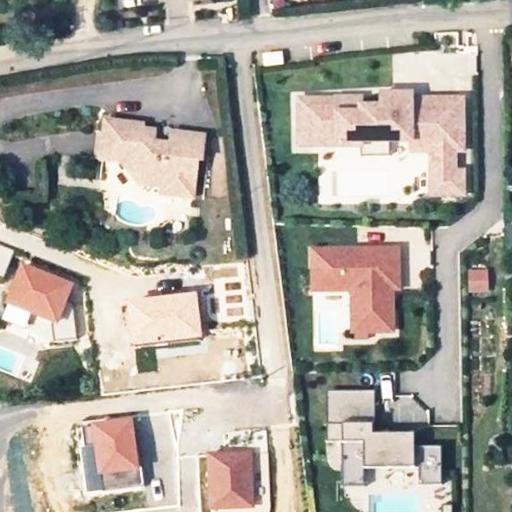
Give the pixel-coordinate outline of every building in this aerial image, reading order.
[(283,53),(264,55),(265,66),(284,64),(283,53)] [(336,99),(299,99),(300,141),(318,141),(318,145),(337,145),(337,147),(361,146),(362,146),(362,142),(390,141),(411,141),(412,141),(412,138),(443,138),(443,140),(464,140),(463,100),(426,101),(426,99),(411,99),(400,99),(394,94),(381,94),(382,106),(362,106),(361,98),(336,98),(336,99)] [(143,127),(106,122),(102,159),(124,162),(138,182),(164,185),(163,194),(192,198),(197,160),(201,160),(203,138),(173,134),(171,144),(155,142),(142,141),(143,131),(143,127)] [(156,133),(143,131),(142,141),(155,142),(156,133)] [(412,141),(411,141),(411,151),(432,151),(432,195),(444,195),(444,178),(442,178),(442,172),(455,172),(454,151),(464,151),(464,140),(443,140),(443,138),(412,138),(412,141)] [(390,141),(362,142),(362,146),(361,146),(361,157),(390,156),(390,141)] [(455,172),(442,172),(442,178),(444,178),(444,195),(464,195),(464,171),(455,172)] [(0,276),(3,278),(14,251),(0,245),(0,276)] [(398,249),(313,250),(313,290),(353,289),(353,332),(393,331),(392,289),(392,281),(388,281),(387,271),(399,271),(398,249)] [(73,285),(21,264),(5,304),(58,324),(73,285)] [(399,271),(387,271),(388,281),(392,281),(392,289),(399,289),(399,271)] [(486,272),(470,272),(470,291),(487,291),(486,272)] [(196,294),(127,301),(131,346),(200,340),(196,294)] [(375,391),(326,391),(326,442),(341,442),(341,466),(363,466),(363,469),(364,469),(415,469),(415,468),(419,468),(419,486),(442,486),(442,448),(415,448),(414,434),(375,434),(373,434),(373,425),(375,425),(375,391)] [(81,447),(86,495),(144,489),(139,442),(135,442),(133,422),(94,425),(96,446),(81,447)] [(211,510),(212,510),(212,511),(269,511),(270,511),(269,452),(253,453),(253,449),(210,450),(211,510)] [(363,466),(341,466),(341,487),(364,487),(364,469),(363,469),(363,466)]
